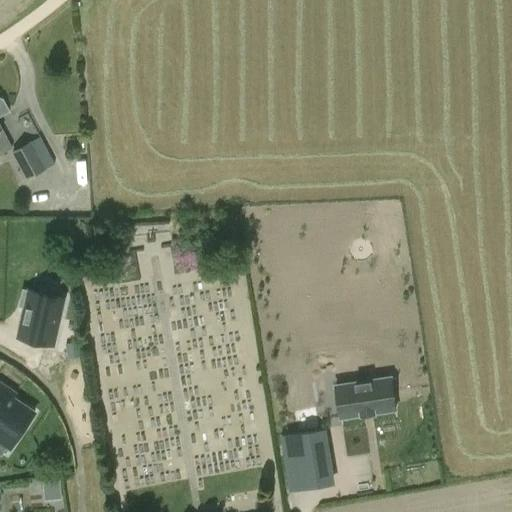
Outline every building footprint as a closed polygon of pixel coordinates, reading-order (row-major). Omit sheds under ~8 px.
[(0,155),(12,149),(0,125),(0,117),(10,112),(3,100),(0,98),(0,155)] [(26,179),(55,164),(41,137),(12,152),(26,179)] [(25,290),(20,308),(28,310),(21,339),(54,346),(66,299),(25,290)] [(391,377),(336,386),(341,418),(361,415),(361,416),(376,414),(376,413),(396,410),(391,377)] [(0,440),(11,448),(35,413),(7,394),(9,391),(0,384),(0,440)] [(305,407),(308,428),(324,426),(321,405),(305,407)] [(280,434),(290,490),(337,482),(327,426),(280,434)] [(45,500),(61,498),(59,477),(43,479),(45,500)]
